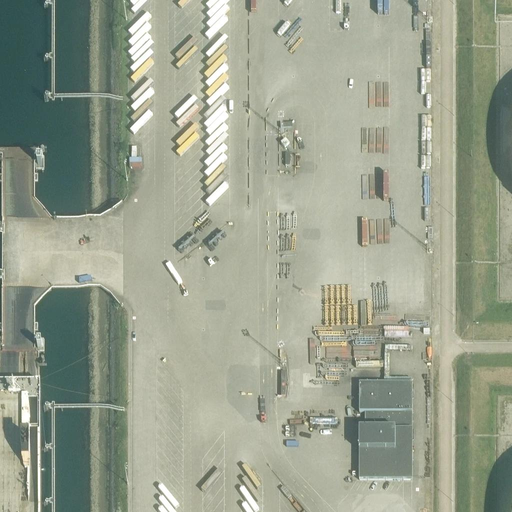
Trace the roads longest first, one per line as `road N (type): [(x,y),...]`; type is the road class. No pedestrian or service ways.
road 1 (unknown): [(207,54),(209,392)]
road 2 (unknown): [(192,366),(167,316),(165,54)]
road 3 (unknown): [(409,55),(400,234),(281,278)]
road 4 (unknown): [(328,109),(296,85),(276,103),(268,307)]
road 5 (unknown): [(281,278),(325,174),(328,109)]
road 6 (unknown): [(288,474),(270,437),(268,307)]
road 7 (unknown): [(188,511),(192,366)]
